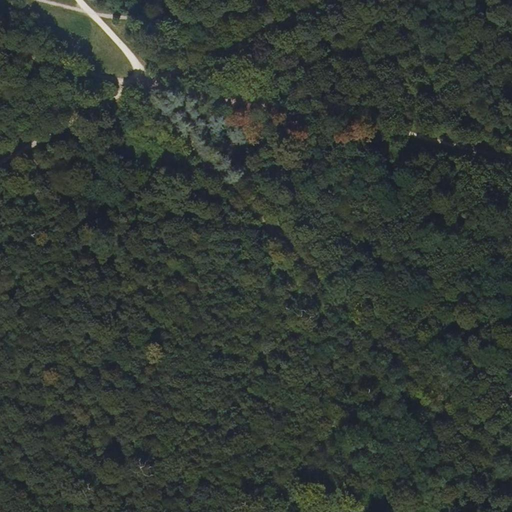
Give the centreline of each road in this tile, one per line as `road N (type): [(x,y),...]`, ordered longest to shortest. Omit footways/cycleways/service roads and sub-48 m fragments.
road 1 (track): [(148,85),(160,110),(511,482)]
road 2 (track): [(148,85),(511,156)]
road 3 (track): [(319,0),(0,160)]
road 4 (unknown): [(253,0),(206,23),(46,0)]
road 5 (track): [(0,51),(148,85)]
